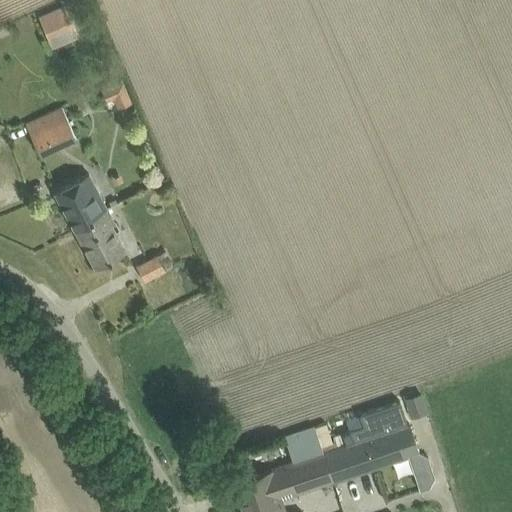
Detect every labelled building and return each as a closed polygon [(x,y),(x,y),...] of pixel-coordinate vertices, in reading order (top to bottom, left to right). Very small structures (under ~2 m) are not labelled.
[(65,7),(41,18),(50,39),(75,27),(65,7)] [(6,27),(0,29),(0,38),(10,34),(6,27)] [(130,101),(121,77),(101,84),(110,108),(130,101)] [(62,106),(25,122),(40,154),(76,137),(62,106)] [(54,190),(75,228),(93,218),(92,215),(106,207),(88,172),(54,190)] [(75,228),(75,229),(95,266),(125,250),(111,224),(115,223),(106,207),(92,215),(93,218),(75,228)] [(139,264),(147,280),(169,269),(161,254),(139,264)] [(406,414),(422,411),(419,391),(403,394),(406,414)] [(408,423),(324,451),(334,481),(408,455),(415,475),(432,469),(427,455),(418,450),(408,423)] [(292,461),(234,481),(245,511),(286,511),(282,499),(334,481),(324,451),(322,451),(315,430),(285,440),(292,461)]
